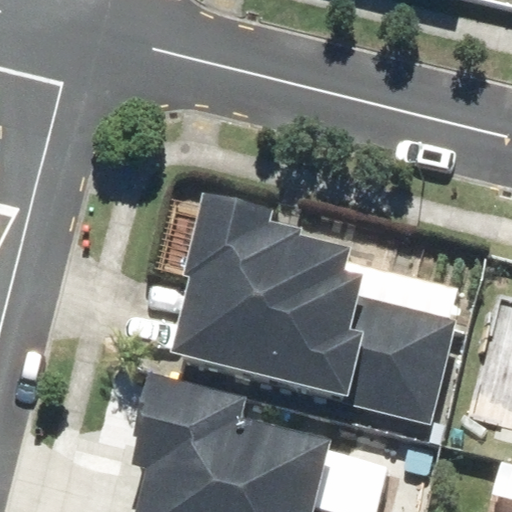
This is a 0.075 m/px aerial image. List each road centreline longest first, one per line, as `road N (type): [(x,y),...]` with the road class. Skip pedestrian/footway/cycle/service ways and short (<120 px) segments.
road 1 (residential): [(511,143),(70,33)]
road 2 (residential): [(0,314),(70,33)]
